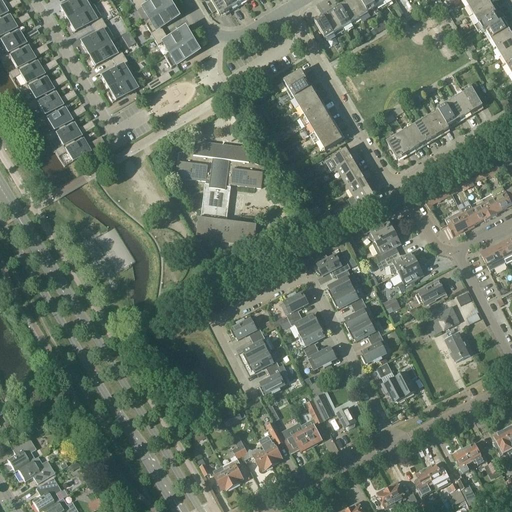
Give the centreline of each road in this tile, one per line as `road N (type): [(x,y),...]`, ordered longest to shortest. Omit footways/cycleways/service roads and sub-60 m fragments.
road 1 (primary): [(201,511),(0,182)]
road 2 (residential): [(396,447),(303,279),(213,324),(245,389)]
road 3 (residential): [(504,117),(387,186),(287,9)]
road 4 (primary): [(0,224),(176,511)]
road 5 (residential): [(34,0),(116,133),(147,114)]
road 6 (residential): [(396,447),(511,385)]
road 7 (unclassified): [(511,360),(458,252)]
